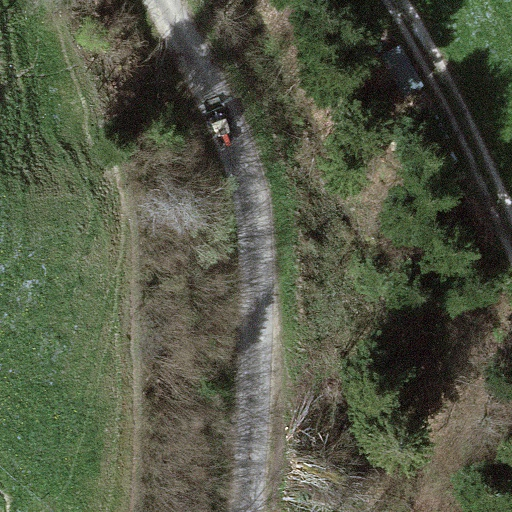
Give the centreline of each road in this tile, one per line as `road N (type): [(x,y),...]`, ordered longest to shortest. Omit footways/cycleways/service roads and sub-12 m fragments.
road 1 (unclassified): [(245,511),(256,376),(252,217),(216,103),(162,0)]
road 2 (track): [(388,0),(511,248)]
